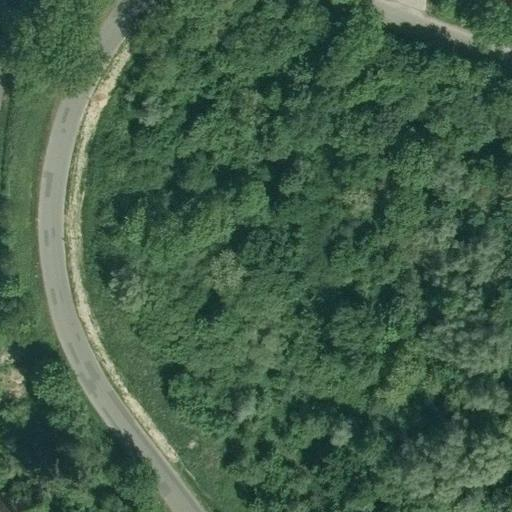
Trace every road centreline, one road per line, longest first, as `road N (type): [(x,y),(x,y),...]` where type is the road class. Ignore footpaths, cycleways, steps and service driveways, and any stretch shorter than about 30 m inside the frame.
road 1 (unclassified): [(126,0),(67,128),(55,175),(54,264),(69,326),(189,511)]
road 2 (unclassified): [(354,0),(511,57)]
